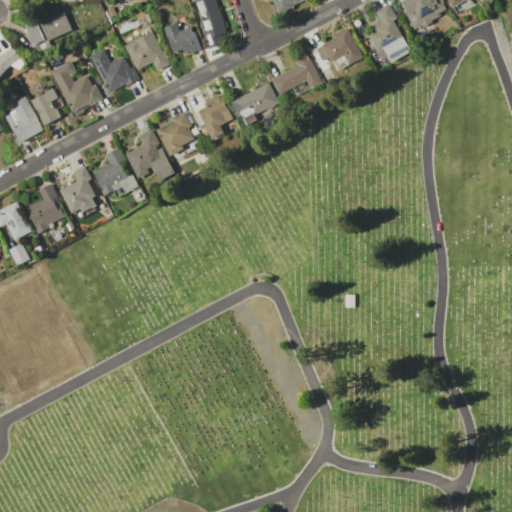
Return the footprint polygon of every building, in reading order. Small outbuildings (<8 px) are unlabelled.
[(208,48),(203,33),(205,32),(194,0),(214,0),(218,9),(223,22),(221,22),(228,42),(208,48)] [(292,7),(278,15),(270,0),(301,0),(291,5),(292,7)] [(413,29),(404,12),(407,11),(401,0),(441,0),(442,2),(441,3),(444,8),(437,12),(438,15),(429,20),(430,22),(421,26),(421,25),(413,29)] [(375,51),(363,28),(378,20),(372,10),(387,2),(395,17),(392,19),(408,50),(389,61),(382,47),(375,51)] [(32,45),(71,33),(64,12),(26,24),(32,45)] [(171,52),(163,27),(175,23),(178,31),(189,27),(191,32),(193,31),(199,49),(189,53),(189,51),(183,53),(181,48),(171,52)] [(320,62),(313,48),(333,38),(332,35),(345,28),(360,57),(350,62),(343,50),(320,62)] [(136,70),(123,45),(150,31),(168,63),(156,70),(151,62),(136,70)] [(9,69),(0,81),(0,55),(12,47),(22,61),(9,69)] [(108,92),(103,83),(100,84),(86,57),(102,49),(109,62),(122,56),(128,68),(131,66),(137,78),(125,85),(124,84),(108,92)] [(278,94),(270,79),(297,65),(293,58),(305,52),(321,82),(309,89),(304,80),(278,94)] [(71,112),(48,71),(69,60),(74,70),(68,73),(72,82),(84,75),(90,86),(93,85),(101,98),(88,105),(87,104),(71,112)] [(229,101),(267,82),(277,103),(272,105),(271,108),(266,110),(265,109),(254,114),(257,120),(245,126),(240,115),(237,117),(229,101)] [(43,125),(38,117),(40,116),(36,108),(34,109),(29,100),(44,93),(43,92),(51,88),(56,98),(50,101),(54,109),(55,108),(60,117),(43,125)] [(3,116),(13,110),(9,102),(22,95),(40,130),(16,142),(3,116)] [(211,138),(222,132),(219,125),(232,119),(221,95),(213,99),(212,98),(203,103),(205,107),(197,110),(211,138)] [(155,129),(171,121),(169,118),(183,111),(183,113),(186,112),(192,122),(189,124),(189,125),(187,127),(193,139),(183,144),(184,147),(169,155),(155,129)] [(124,153),(141,144),(137,135),(151,128),(174,172),(159,179),(155,171),(153,172),(150,166),(145,169),(147,173),(137,178),(124,153)] [(91,171),(107,163),(102,154),(117,146),(138,185),(125,192),(121,185),(104,194),(91,171)] [(58,189),(75,181),(70,171),(83,165),(89,178),(85,180),(93,195),(89,197),(93,205),(79,212),(78,210),(70,213),(58,189)] [(24,207),(41,199),(37,191),(49,185),(65,217),(47,225),(49,228),(37,234),(24,207)] [(0,226),(0,213),(1,213),(0,211),(0,208),(14,201),(30,230),(8,242),(0,226)]
